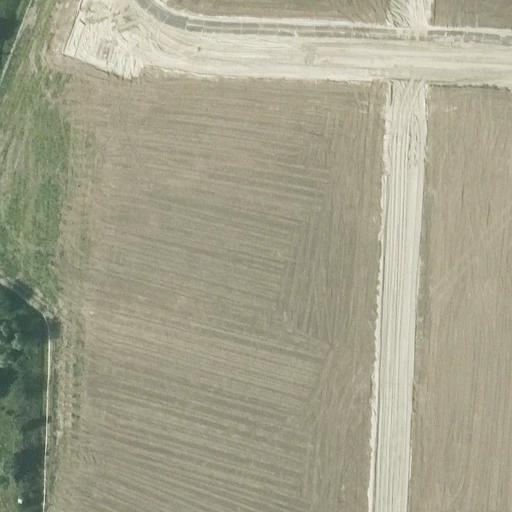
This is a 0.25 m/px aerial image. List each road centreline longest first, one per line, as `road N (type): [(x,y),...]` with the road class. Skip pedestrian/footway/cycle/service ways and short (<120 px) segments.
road 1 (residential): [(375,511),(405,53)]
road 2 (residential): [(132,42),(405,53)]
